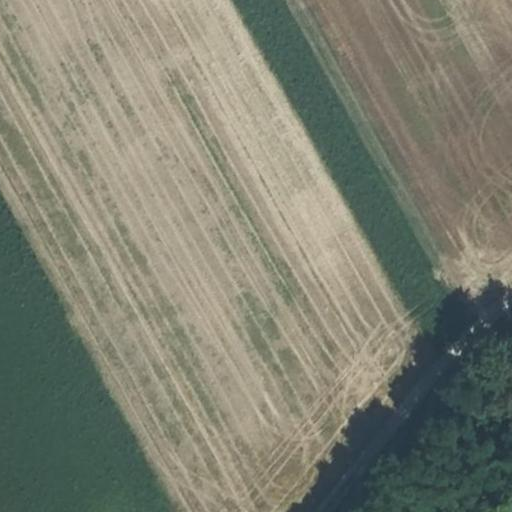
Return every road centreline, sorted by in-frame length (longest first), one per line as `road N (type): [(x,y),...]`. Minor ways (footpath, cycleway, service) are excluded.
road 1 (track): [(288,0),(474,334)]
road 2 (track): [(324,511),(511,300)]
